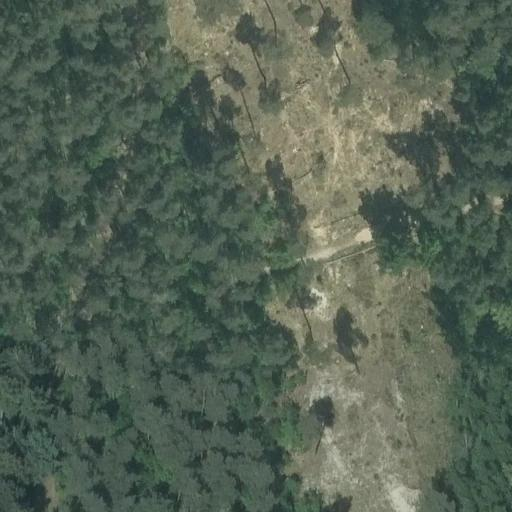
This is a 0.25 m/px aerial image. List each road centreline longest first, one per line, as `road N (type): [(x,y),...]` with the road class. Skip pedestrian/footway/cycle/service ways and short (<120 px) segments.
road 1 (track): [(62,335),(511,190)]
road 2 (track): [(62,335),(117,152),(131,0)]
road 3 (track): [(62,335),(49,405),(47,511)]
